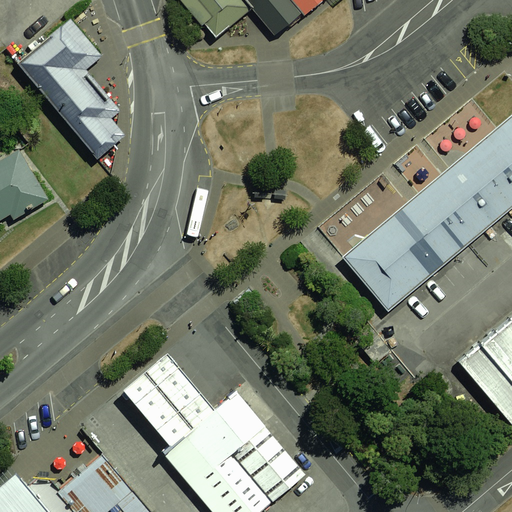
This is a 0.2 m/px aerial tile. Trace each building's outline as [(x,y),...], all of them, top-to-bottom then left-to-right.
[(183,0),(216,37),(253,8),(246,0),(183,0)] [(302,13),(291,0),(246,0),(253,8),(275,35),(302,13)] [(322,0),(291,0),(302,13),(304,15),(322,0)] [(71,19),(18,63),(97,159),(126,135),(112,118),(121,111),(86,69),(102,56),(71,19)] [(511,115),(496,128),(450,168),(445,172),(442,175),(420,193),(413,199),(407,204),(343,258),(389,311),(511,207),(511,115)] [(20,150),(0,161),(0,220),(10,215),(14,220),(49,199),(20,150)] [(511,315),(458,359),(511,427),(511,315)] [(167,354),(123,391),(171,447),(214,411),(167,354)] [(171,447),(163,454),(211,511),(259,511),(306,474),(238,392),(214,411),(171,447)] [(151,511),(102,454),(59,490),(56,492),(73,511),(107,511),(118,504),(124,511),(151,511)] [(47,511),(27,487),(16,475),(0,487),(0,511),(47,511)] [(30,484),(27,487),(47,511),(73,511),(56,492),(59,490),(53,482),(30,484)]
